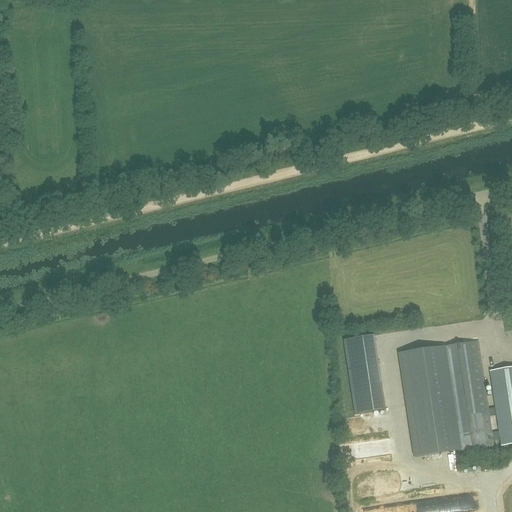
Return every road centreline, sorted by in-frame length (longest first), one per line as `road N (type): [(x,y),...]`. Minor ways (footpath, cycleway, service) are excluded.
road 1 (unclassified): [(0,313),(511,186)]
road 2 (track): [(511,117),(0,240)]
road 3 (track): [(468,0),(474,127)]
